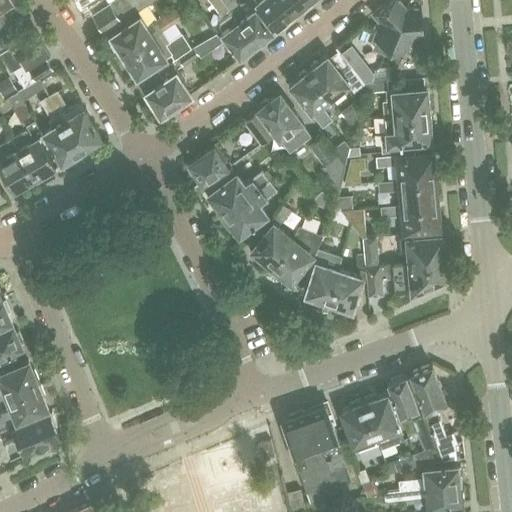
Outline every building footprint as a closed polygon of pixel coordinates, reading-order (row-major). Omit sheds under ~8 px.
[(0,0),(0,29),(3,34),(13,28),(2,11),(0,7),(0,6),(9,0),(0,0)] [(98,9),(108,2),(106,0),(78,0),(74,3),(83,18),(92,12),(98,9)] [(105,31),(127,17),(151,1),(150,0),(111,0),(109,1),(116,11),(98,22),(105,31)] [(249,48),(256,42),(223,0),(210,0),(223,15),(220,17),(219,25),(223,31),(222,31),(239,55),(241,53),(244,54),(248,50),(249,48)] [(223,0),(256,42),(263,36),(266,37),(271,34),(271,31),(273,29),(255,6),(250,0),(243,0),(238,1),(237,0),(223,0)] [(255,0),(268,16),(276,25),(278,24),(280,26),(289,19),(287,17),(293,11),(284,0),(255,0)] [(284,0),(293,11),(299,6),(301,9),(310,1),(308,0),(284,0)] [(381,52),(385,54),(407,0),(386,0),(373,12),(373,11),(373,12),(373,13),(374,12),(379,18),(375,29),(377,30),(375,36),(377,37),(374,46),(382,49),(381,52)] [(407,0),(385,54),(389,56),(391,53),(399,57),(403,48),(405,49),(409,41),(412,42),(417,32),(423,32),(420,0),(407,0)] [(92,12),(98,22),(116,11),(109,1),(108,2),(98,9),(92,12)] [(163,14),(148,24),(141,13),(110,33),(111,36),(109,37),(115,46),(118,45),(124,54),(154,34),(163,28),(169,24),(181,16),(175,7),(163,14)] [(170,39),(163,28),(154,34),(124,54),(125,56),(122,58),(128,67),(131,66),(136,74),(171,52),(173,57),(177,55),(179,53),(191,46),(181,32),(170,39)] [(44,43),(23,55),(27,62),(30,67),(46,58),(51,55),(44,43)] [(193,44),(191,46),(179,53),(177,55),(183,64),(199,53),(193,44)] [(11,48),(0,55),(9,70),(20,64),(11,48)] [(347,84),(352,90),(364,81),(352,66),(339,49),(330,56),(327,53),(318,60),(315,59),(310,63),(310,66),(308,68),(331,96),(347,84)] [(160,113),(191,93),(184,83),(182,78),(185,76),(172,57),(158,67),(163,75),(158,78),(159,80),(152,85),(146,90),(152,100),(149,101),(157,113),(159,111),(160,113)] [(38,78),(53,69),(46,58),(30,67),(37,78),(38,78)] [(352,66),(364,81),(365,83),(366,81),(372,80),(374,73),(362,59),(352,66)] [(22,65),(14,69),(17,74),(24,86),(30,82),(37,78),(30,67),(27,62),(22,65)] [(372,80),(387,79),(393,78),(391,65),(373,66),(374,73),(372,80)] [(319,106),(331,96),(308,68),(306,69),(303,69),(298,73),(298,75),(289,82),(296,92),(312,112),(322,125),(330,119),(319,106)] [(384,98),(385,115),(431,111),(430,99),(427,98),(426,85),(424,85),(424,75),(396,78),(397,87),(385,88),(386,98),(384,98)] [(43,87),(38,78),(37,78),(30,82),(35,91),(43,87)] [(102,136),(79,99),(69,106),(69,105),(64,108),(61,105),(65,102),(58,90),(49,95),(82,148),(90,143),(94,144),(98,141),(99,138),(102,136)] [(287,100),(283,95),(279,90),(275,93),(275,94),(276,95),(273,98),(272,96),(271,96),(268,98),(266,98),(261,102),(260,104),(257,107),(258,108),(264,116),(276,131),(279,135),(291,149),(310,135),(299,121),(302,118),(287,100)] [(14,91),(0,99),(0,111),(0,113),(20,102),(14,91)] [(52,123),(41,129),(42,132),(54,150),(60,161),(62,160),(66,160),(71,158),(72,154),(82,148),(49,95),(41,101),(48,113),(52,110),(54,114),(49,117),(52,123)] [(276,131),(264,116),(258,108),(244,119),(261,142),(276,131)] [(432,121),(431,111),(385,115),(386,133),(380,133),(382,150),(410,147),(409,139),(431,138),(429,124),(432,121)] [(39,133),(42,132),(41,129),(34,119),(25,124),(29,131),(28,131),(26,127),(11,136),(16,146),(36,178),(47,172),(46,170),(56,163),(50,153),(39,133)] [(340,183),(341,181),(345,162),(334,147),(322,131),(308,142),(340,183)] [(344,139),(334,147),(345,162),(347,154),(349,145),(344,139)] [(232,162),(224,150),(217,140),(188,160),(189,162),(187,166),(191,172),(196,172),(197,173),(202,182),(212,176),(232,162)] [(0,165),(7,178),(13,188),(23,182),(25,185),(36,178),(16,146),(2,154),(0,151),(0,165)] [(433,162),(432,149),(378,154),(376,154),(376,164),(399,162),(400,177),(435,175),(434,172),(437,169),(436,161),(433,162)] [(351,158),(349,169),(360,168),(365,168),(364,156),(351,158)] [(217,202),(224,212),(269,177),(262,168),(244,181),(236,169),(208,190),(210,193),(210,197),(214,202),(217,202)] [(436,185),(435,175),(400,177),(378,179),(379,190),(401,188),(403,202),(437,199),(437,197),(439,194),(438,185),(436,185)] [(276,187),(269,177),(224,212),(230,221),(230,224),(233,229),(237,229),(239,232),(268,211),(259,199),(276,187)] [(313,201),(333,209),(335,203),(322,189),(316,195),(313,201)] [(338,195),(336,203),(339,207),(352,206),(352,194),(338,195)] [(381,216),(404,214),(405,227),(439,224),(439,221),(441,218),(440,210),(438,210),(437,199),(403,202),(380,204),(381,216)] [(260,256),(270,264),(293,236),(278,224),(281,218),(283,219),(291,207),(283,202),(271,218),(275,221),(272,222),(253,246),(262,253),(260,256)] [(335,203),(333,209),(330,218),(348,224),(349,220),(347,217),(340,208),(339,207),(336,203),(335,203)] [(357,207),(340,208),(347,217),(364,215),(363,206),(357,207)] [(299,224),(293,236),(270,264),(281,273),(283,271),(291,278),(308,257),(312,258),(315,253),(319,240),(322,233),(299,224)] [(408,245),(409,259),(409,260),(444,257),(442,233),(401,236),(402,245),(408,245)] [(363,236),(365,254),(365,263),(379,261),(377,243),(377,235),(363,236)] [(327,299),(328,299),(339,267),(322,261),(328,244),(319,240),(315,253),(312,258),(316,260),(306,292),(318,296),(319,299),(324,300),(327,299)] [(356,272),(339,267),(328,299),(331,300),(332,303),(337,304),(340,303),(352,307),(362,275),(367,276),(365,263),(365,254),(355,254),(356,267),(358,267),(356,272)] [(445,268),(444,257),(409,260),(409,259),(379,261),(365,263),(367,276),(368,292),(382,291),(381,276),(393,275),(395,290),(398,290),(400,291),(406,291),(408,289),(412,288),(442,277),(445,268)] [(0,323),(12,318),(8,309),(11,308),(6,298),(4,299),(3,297),(0,298),(0,323)] [(0,328),(0,365),(16,359),(11,347),(22,343),(21,341),(23,340),(19,329),(17,331),(13,323),(0,328)] [(0,397),(7,394),(40,380),(35,367),(32,368),(28,358),(0,369),(0,397)] [(443,459),(457,458),(454,443),(457,442),(453,431),(445,433),(434,404),(446,400),(444,396),(447,393),(445,387),(441,387),(432,362),(409,371),(425,412),(436,442),(443,459)] [(443,459),(436,442),(425,412),(409,371),(405,373),(387,380),(400,414),(407,411),(422,448),(414,451),(418,462),(443,459)] [(46,393),(40,380),(7,394),(12,406),(2,410),(3,413),(0,414),(0,424),(48,404),(44,394),(46,393)] [(363,400),(378,441),(380,447),(403,438),(387,392),(375,396),(374,393),(365,397),(366,399),(363,400)] [(378,441),(363,400),(360,401),(359,399),(349,402),(350,405),(340,409),(354,449),(378,441)] [(335,421),(329,401),(308,409),(334,484),(349,480),(340,452),(343,451),(333,422),(335,421)] [(10,454),(35,443),(60,432),(56,424),(58,423),(53,409),(51,410),(50,408),(13,424),(18,435),(4,441),(10,454)] [(334,484),(308,409),(281,418),(304,492),(306,500),(304,501),(301,487),(286,490),(290,511),(297,511),(306,510),(307,511),(320,508),(317,500),(318,500),(318,498),(336,492),(334,484)] [(263,457),(274,454),(271,439),(259,441),(263,457)] [(418,464),(418,462),(414,451),(386,461),(390,472),(418,464)] [(399,479),(400,489),(459,482),(459,476),(461,474),(460,468),(458,466),(457,463),(423,467),(424,477),(399,479)] [(361,482),(362,481),(369,478),(365,467),(357,470),(361,482)] [(369,478),(362,481),(367,495),(376,492),(371,478),(369,478)] [(460,491),(459,482),(400,489),(384,490),(385,500),(401,498),(426,495),(427,505),(461,502),(461,499),(463,498),(463,492),(460,491)] [(93,511),(88,500),(65,511),(93,511)]
